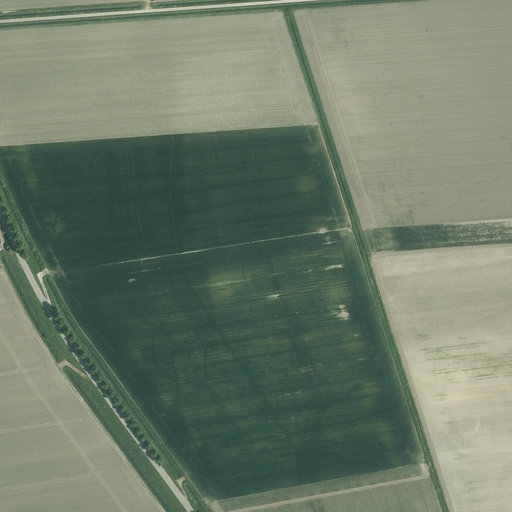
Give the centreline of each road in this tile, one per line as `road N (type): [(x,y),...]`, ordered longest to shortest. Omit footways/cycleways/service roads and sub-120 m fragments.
road 1 (tertiary): [(191,511),(59,328),(0,211)]
road 2 (track): [(0,21),(305,0)]
